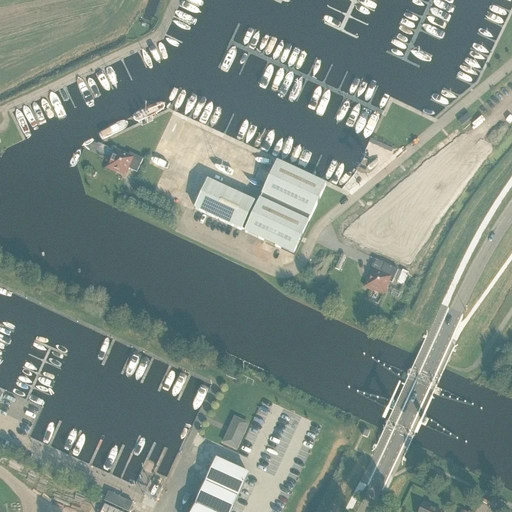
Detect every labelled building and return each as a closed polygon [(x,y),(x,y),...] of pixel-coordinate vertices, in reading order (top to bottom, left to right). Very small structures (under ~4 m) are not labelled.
[(467,115),(458,123),(462,128),(471,120),(467,115)] [(502,144),(510,136),(506,132),(497,140),(502,144)] [(356,220),(349,235),(403,260),(410,244),(413,246),(421,231),(424,232),(431,217),(435,219),(442,203),(446,205),(453,189),(457,191),(464,176),(467,177),(475,162),(443,147),(436,163),(428,159),(421,175),(414,171),(407,187),(400,183),(392,199),(385,195),(378,211),(371,208),(364,223),(356,220)] [(128,157),(116,151),(111,161),(110,161),(106,168),(114,172),(115,171),(124,175),(127,169),(136,173),(143,160),(129,153),(128,157)] [(294,258),(310,223),(326,188),(277,165),(244,236),(293,259),(294,258)] [(255,206),(207,184),(194,213),(241,235),(255,206)] [(391,284),(398,271),(384,264),(380,273),(373,271),(369,280),(368,280),(364,288),(372,291),(373,290),(382,294),(388,282),(391,284)] [(226,377),(235,381),(235,379),(238,373),(231,370),(229,370),(227,373),(226,377)] [(237,449),(249,424),(234,417),(229,428),(227,432),(222,443),(237,449)] [(201,452),(196,463),(205,466),(209,456),(201,452)] [(231,511),(238,498),(248,476),(216,461),(206,483),(192,511),(231,511)] [(125,511),(128,511),(132,504),(108,493),(104,502),(125,511)]
